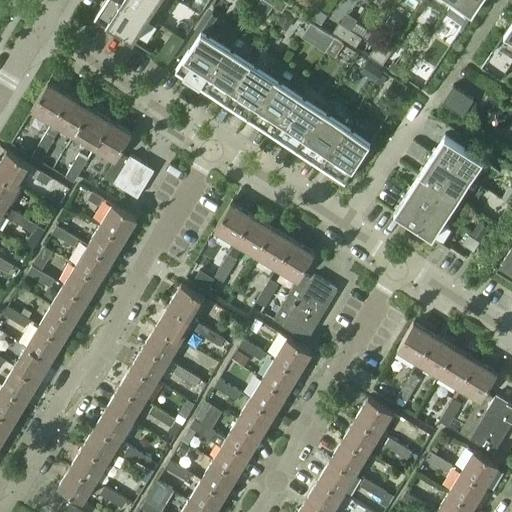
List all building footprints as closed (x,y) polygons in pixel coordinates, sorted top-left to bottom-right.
[(103,0),(95,14),(133,40),(149,15),(126,0),(103,0)] [(126,0),(149,15),(159,0),(126,0)] [(453,0),(472,13),(480,0),(453,0)] [(308,15),(321,24),(328,14),(314,5),(308,15)] [(511,18),(503,33),(511,38),(511,18)] [(333,32),(345,39),(351,29),(339,21),(333,32)] [(175,67),(200,84),(225,45),(201,29),(175,67)] [(351,29),(345,39),(355,46),(362,36),(351,29)] [(511,38),(503,33),(495,45),(511,55),(511,38)] [(200,84),(224,99),(249,61),(225,45),(200,84)] [(371,56),(382,64),(389,54),(377,46),(371,56)] [(224,99),(248,115),(274,77),(249,61),(224,99)] [(248,115),(272,131),(298,93),(274,77),(248,115)] [(31,108),(53,121),(69,94),(47,81),(31,108)] [(442,101),(462,114),(473,98),(453,84),(442,101)] [(272,131),(296,147),(322,109),(298,93),(272,131)] [(53,121),(73,133),(89,107),(69,94),(53,121)] [(73,133),(94,146),(110,119),(89,107),(73,133)] [(296,147),(320,163),(346,125),(322,109),(296,147)] [(94,146),(115,159),(119,152),(131,132),(110,119),(94,146)] [(47,149),(61,126),(52,121),(38,144),(47,149)] [(320,163),(345,179),(370,141),(346,125),(320,163)] [(432,153),(470,178),(483,159),(445,133),(432,153)] [(40,160),(47,149),(38,144),(32,155),(40,160)] [(6,149),(0,159),(0,173),(18,185),(31,164),(6,149)] [(113,181),(137,196),(154,168),(130,154),(128,157),(119,152),(115,159),(124,164),(113,181)] [(72,164),(80,169),(87,158),(79,153),(72,164)] [(419,172),(458,197),(470,178),(432,153),(419,172)] [(65,175),(74,180),(80,169),(72,164),(65,175)] [(35,177),(46,184),(51,176),(40,169),(35,177)] [(407,191),(445,216),(458,197),(419,172),(407,191)] [(0,173),(0,201),(6,205),(18,185),(0,173)] [(87,198),(98,204),(103,197),(92,190),(87,198)] [(394,211),(432,236),(445,216),(407,191),(394,211)] [(100,223),(124,238),(137,217),(112,202),(100,223)] [(214,228),(235,241),(251,214),(230,202),(214,228)] [(6,205),(2,212),(22,224),(26,217),(6,205)] [(235,241),(256,254),(272,227),(251,214),(235,241)] [(26,217),(22,224),(33,231),(38,224),(26,217)] [(88,243),(112,258),(124,238),(100,223),(88,243)] [(52,231),(63,238),(67,230),(56,224),(52,231)] [(256,254),(277,266),(293,239),(272,227),(256,254)] [(63,238),(74,245),(79,237),(67,230),(63,238)] [(277,266),(297,278),(302,272),(314,252),(293,239),(277,266)] [(229,269),(243,246),(235,241),(221,264),(229,269)] [(75,263),(100,278),(112,258),(88,243),(75,263)] [(511,246),(497,269),(511,279),(511,246)] [(2,257),(0,260),(0,266),(9,272),(13,264),(2,257)] [(63,284),(87,298),(100,278),(75,263),(63,284)] [(27,272),(38,278),(43,271),(32,264),(27,272)] [(223,281),(229,269),(221,264),(214,275),(223,281)] [(38,278),(49,285),(54,278),(43,271),(38,278)] [(273,318),(307,338),(337,288),(313,274),(311,277),(302,272),(297,278),(273,318)] [(262,289),(271,294),(278,283),(269,278),(262,289)] [(181,283),(168,304),(193,318),(205,298),(181,283)] [(51,304),(75,318),(87,298),(63,284),(51,304)] [(255,300),(264,306),(271,294),(262,289),(255,300)] [(3,312),(14,319),(18,311),(7,304),(3,312)] [(39,324),(63,339),(75,318),(51,304),(39,324)] [(168,304),(156,324),(180,338),(193,318),(168,304)] [(14,319),(25,325),(30,318),(18,311),(14,319)] [(193,318),(188,325),(209,337),(213,330),(193,318)] [(397,348),(418,361),(434,334),(413,321),(397,348)] [(26,344),(51,359),(63,339),(39,324),(26,344)] [(156,324),(144,344),(168,359),(180,338),(156,324)] [(213,330),(209,337),(220,344),(224,337),(213,330)] [(418,361),(439,373),(455,346),(434,334),(418,361)] [(274,357),(299,371),(311,351),(287,336),(274,357)] [(238,345),(250,351),(254,344),(243,337),(238,345)] [(14,364),(38,379),(51,359),(26,344),(14,364)] [(144,344),(132,364),(156,379),(168,359),(144,344)] [(250,351),(261,358),(265,351),(254,344),(250,351)] [(439,373),(460,386),(476,359),(455,346),(439,373)] [(262,377),(286,391),(299,371),(274,357),(262,377)] [(169,358),(168,359),(164,366),(184,378),(189,370),(169,358)] [(460,386),(480,398),(485,391),(497,372),(476,359),(460,386)] [(2,385),(26,399),(38,379),(14,364),(2,385)] [(132,364),(120,384),(144,399),(156,379),(132,364)] [(189,370),(184,378),(195,384),(200,377),(189,370)] [(404,384),(413,389),(420,378),(411,373),(404,384)] [(250,397),(274,412),(286,391),(262,377),(250,397)] [(214,385),(225,392),(230,384),(219,378),(214,385)] [(120,384),(107,404),(132,419),(144,399),(120,384)] [(225,392),(236,399),(241,391),(230,384),(225,392)] [(398,395),(406,400),(413,389),(404,384),(398,395)] [(0,387),(0,410),(14,419),(26,399),(2,385),(0,387)] [(460,431),(494,451),(511,420),(511,403),(496,393),(494,397),(485,391),(480,398),(460,431)] [(368,396),(355,416),(380,431),(392,410),(368,396)] [(238,417),(262,432),(274,412),(250,397),(238,417)] [(446,409),(454,414),(461,403),(452,398),(446,409)] [(144,399),(140,406),(160,418),(164,411),(144,399)] [(107,404),(95,425),(119,439),(132,419),(107,404)] [(439,420),(448,425),(454,414),(446,409),(439,420)] [(0,438),(2,440),(14,419),(0,410),(0,438)] [(164,411),(160,418),(171,425),(175,417),(164,411)] [(355,416),(343,437),(367,451),(380,431),(355,416)] [(225,437),(250,452),(262,432),(238,417),(225,437)] [(189,425),(201,432),(205,425),(194,418),(189,425)] [(95,425),(83,445),(107,459),(119,439),(95,425)] [(201,432),(212,439),(216,431),(205,425),(201,432)] [(384,444),(395,451),(400,443),(389,436),(384,444)] [(213,457),(237,472),(250,452),(225,437),(213,457)] [(343,437),(331,457),(355,471),(367,451),(343,437)] [(395,451),(407,457),(411,450),(400,443),(395,451)] [(124,452),(135,459),(140,451),(129,444),(124,452)] [(71,465),(95,480),(107,459),(83,445),(71,465)] [(461,469),(486,484),(498,464),(474,449),(461,469)] [(425,458),(437,465),(441,457),(430,450),(425,458)] [(135,459),(146,465),(151,458),(140,451),(135,459)] [(201,478),(225,492),(237,472),(213,457),(201,478)] [(331,457),(319,477),(343,492),(355,471),(331,457)] [(437,465),(448,471),(452,464),(441,457),(437,465)] [(165,466),(176,472),(181,465),(170,458),(165,466)] [(58,486),(82,500),(95,480),(71,465),(58,486)] [(176,472),(187,479),(192,472),(181,465),(176,472)] [(449,490),(473,504),(486,484),(461,469),(449,490)] [(319,477),(306,497),(331,511),(343,492),(319,477)] [(360,484),(371,491),(376,484),(364,477),(360,484)] [(189,498),(212,511),(213,511),(225,492),(201,478),(189,498)] [(371,491),(382,498),(387,490),(376,484),(371,491)] [(100,492),(111,499),(115,491),(104,485),(100,492)] [(437,510),(440,511),(468,511),(473,504),(449,490),(437,510)] [(111,499),(122,506),(126,498),(115,491),(111,499)] [(401,498),(412,505),(417,497),(406,491),(401,498)] [(306,497),(297,511),(330,511),(331,511),(306,497)] [(412,505),(423,511),(428,504),(417,497),(412,505)] [(180,511),(212,511),(189,498),(180,511)] [(57,511),(58,511),(86,511),(64,499),(57,511)] [(141,506),(150,511),(152,511),(156,505),(145,499),(141,506)]
